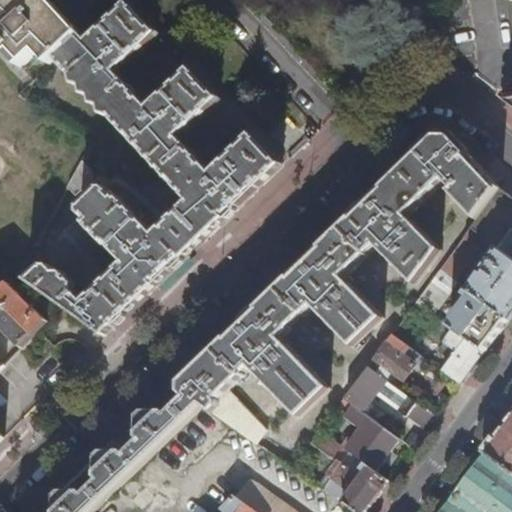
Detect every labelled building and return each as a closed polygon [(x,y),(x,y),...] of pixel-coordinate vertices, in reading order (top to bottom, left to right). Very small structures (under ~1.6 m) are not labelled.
[(0,0),(0,12),(13,0),(0,0)] [(13,0),(0,12),(0,38),(13,52),(15,50),(27,62),(40,49),(52,62),(57,57),(82,34),(50,0),(13,0)] [(43,263),(29,277),(109,335),(284,164),(255,133),(214,171),(182,137),(223,99),(193,66),(152,105),(120,71),(162,33),(132,1),(91,39),(84,32),(82,34),(57,57),(74,75),(75,83),(83,84),(84,93),(93,94),(94,103),(103,105),(103,113),(111,114),(189,198),(155,230),(117,189),(114,191),(107,183),(100,185),(81,203),(80,210),(81,211),(88,217),(85,219),(110,246),(111,245),(125,260),(86,298),(77,288),(78,282),(65,268),(59,269),(52,262),(44,263),(43,263)] [(511,77),(500,94),(511,103),(511,77)] [(229,104),(195,135),(212,153),(245,122),(229,104)] [(168,411),(154,411),(146,411),(140,417),(140,436),(129,447),(120,437),(58,497),(57,511),(93,511),(205,403),(259,442),(274,423),(262,414),(257,421),(250,414),(251,412),(254,415),(260,410),(239,389),(233,396),(242,405),(235,411),(222,398),(245,376),(244,375),(252,368),(268,383),(266,385),(268,388),(270,386),(302,418),(332,387),(284,338),(294,329),(293,327),(305,315),(307,316),(316,307),(359,351),(389,321),(346,277),(378,246),(416,285),(441,251),(409,216),(446,181),(453,189),(449,192),(473,217),(450,247),(455,250),(471,228),(477,220),(487,207),(501,188),(451,135),(437,135),(182,383),(182,392),(187,397),(170,413),(168,411)] [(96,167),(85,156),(68,184),(80,190),(96,174),(96,167)] [(511,196),(501,188),(487,207),(511,225),(511,196)] [(511,225),(487,207),(477,220),(471,228),(485,238),(493,245),(500,236),(508,242),(502,251),(511,258),(511,225)] [(81,211),(42,248),(43,263),(44,263),(52,262),(59,269),(65,268),(78,282),(77,288),(86,298),(125,260),(111,245),(110,246),(85,219),(88,217),(81,211)] [(455,279),(478,247),(485,238),(471,228),(455,250),(441,269),(455,279)] [(500,236),(493,245),(499,249),(502,251),(508,242),(500,236)] [(485,238),(478,247),(486,253),(491,260),(499,249),(493,245),(485,238)] [(42,248),(34,244),(19,271),(29,277),(43,263),(42,248)] [(491,260),(469,290),(474,293),(509,319),(511,315),(511,258),(502,251),(499,249),(491,260)] [(436,314),(459,282),(455,279),(441,269),(417,300),(436,314)] [(0,291),(0,322),(23,346),(49,319),(10,281),(0,291)] [(474,293),(451,325),(455,328),(486,351),(509,319),(474,293)] [(458,350),(443,370),(462,384),(486,351),(455,328),(445,341),(458,350)] [(403,354),(409,346),(393,334),(369,366),(388,379),(394,370),(405,379),(417,364),(403,354)] [(364,411),(388,379),(369,366),(346,397),(364,411)] [(404,409),(413,397),(408,394),(400,388),(391,399),(404,409)] [(350,438),(344,446),(378,471),(397,445),(410,455),(415,448),(364,411),(346,397),(336,410),(363,429),(354,441),(350,438)] [(428,401),(425,406),(438,416),(442,411),(428,401)] [(511,420),(489,453),(511,468),(511,420)] [(344,463),(325,489),(357,511),(367,511),(391,480),(378,471),(344,446),(322,430),(314,441),(344,463)] [(511,511),(511,468),(489,453),(453,500),(470,511),(511,511)] [(237,495),(259,511),(300,511),(253,477),(237,495)] [(256,511),(236,496),(220,511),(256,511)] [(443,511),(470,511),(453,500),(443,511)]
